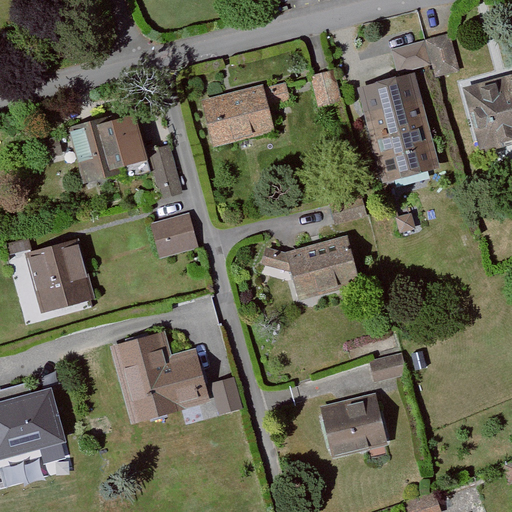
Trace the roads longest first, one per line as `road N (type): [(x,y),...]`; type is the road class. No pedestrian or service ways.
road 1 (residential): [(285,511),(167,84),(137,69)]
road 2 (residential): [(137,69),(408,0)]
road 3 (residential): [(0,101),(137,69)]
